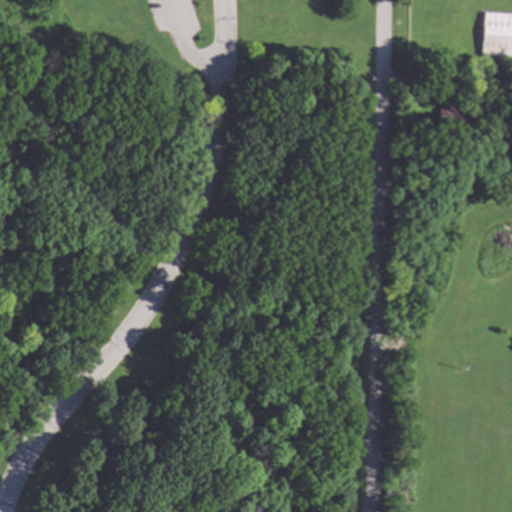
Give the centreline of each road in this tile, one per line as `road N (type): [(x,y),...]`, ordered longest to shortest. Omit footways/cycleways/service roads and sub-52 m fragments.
road 1 (residential): [(221,0),(208,165),(176,250),(107,358),(43,426),(0,506)]
road 2 (tertiary): [(379,0),(368,511)]
